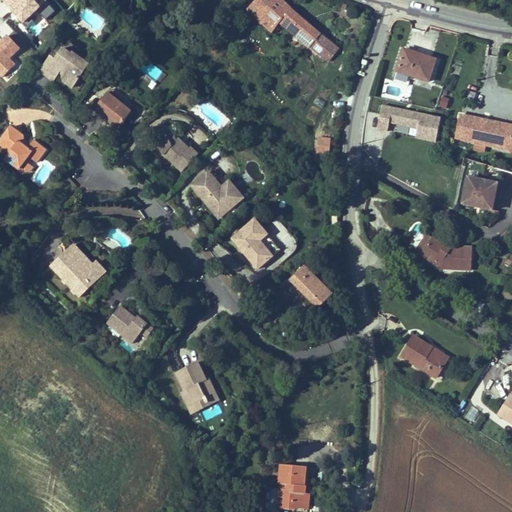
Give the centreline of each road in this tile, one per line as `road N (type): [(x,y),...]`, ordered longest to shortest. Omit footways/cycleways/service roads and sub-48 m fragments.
road 1 (residential): [(366,330),(308,355),(271,348),(154,207),(89,166)]
road 2 (residential): [(349,159),(483,231),(497,228),(511,198)]
road 3 (residential): [(354,253),(371,256),(511,346)]
road 4 (residential): [(366,330),(373,429),(360,511)]
road 5 (residential): [(387,1),(349,159)]
road 6 (tertiary): [(511,29),(387,1)]
